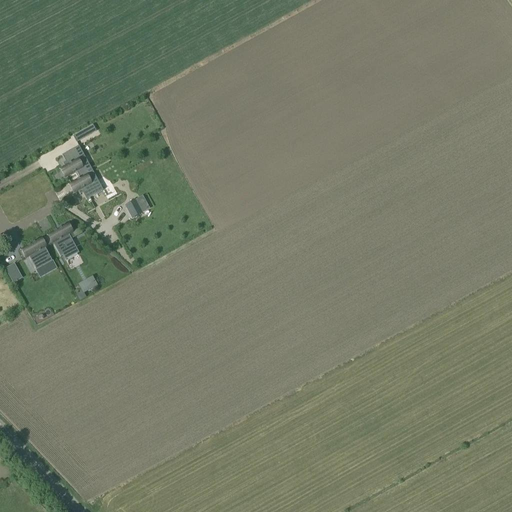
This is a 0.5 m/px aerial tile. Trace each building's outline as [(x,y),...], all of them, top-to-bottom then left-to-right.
[(88,169),(76,147),(59,156),(62,162),(59,164),(61,167),(55,170),(61,180),(73,173),(75,176),(88,169)] [(100,191),(88,169),(75,176),(76,179),(64,186),(70,196),(75,193),(77,195),(79,194),(83,200),(100,191)] [(135,202),(125,207),(132,219),(141,214),(135,202)] [(64,228),(44,239),(48,247),(52,244),(60,258),(63,257),(65,261),(79,254),(71,240),(82,234),(79,229),(68,235),(64,228)] [(44,249),(48,247),(44,239),(24,250),(36,272),(52,263),(44,249)] [(10,279),(18,274),(13,265),(5,270),(10,279)]
